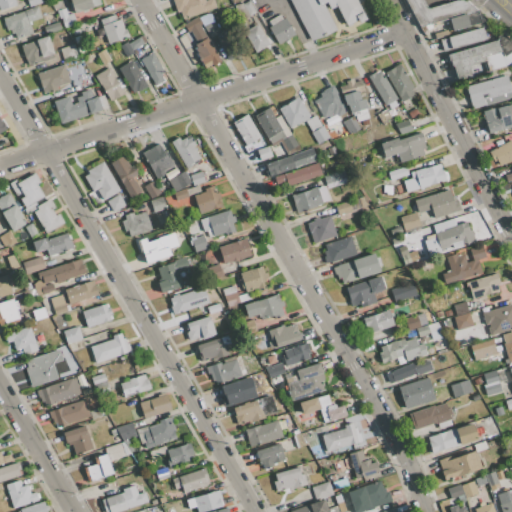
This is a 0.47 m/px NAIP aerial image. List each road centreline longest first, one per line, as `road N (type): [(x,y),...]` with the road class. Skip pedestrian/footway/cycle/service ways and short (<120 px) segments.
road 1 (residential): [(139,0),(410,468),(425,511)]
road 2 (residential): [(0,70),(256,511)]
road 3 (residential): [(0,165),(405,37)]
road 4 (residential): [(386,0),(511,244)]
road 5 (residential): [(0,382),(76,511)]
